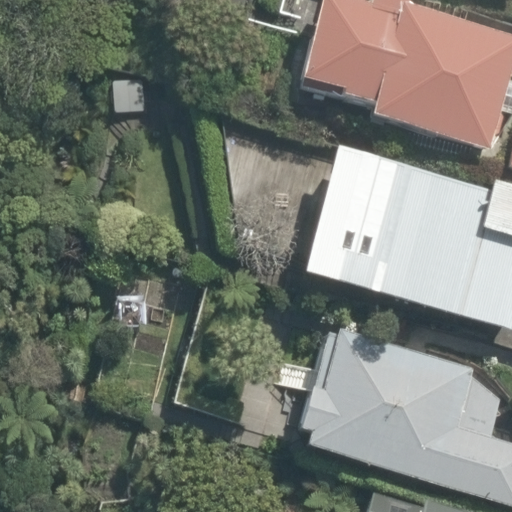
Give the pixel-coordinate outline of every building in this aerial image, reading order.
[(401,0),(306,0),(286,81),(333,93),(331,99),(357,106),(353,120),(475,151),(505,33),(400,6),(401,0)] [(511,122),(508,122),(498,172),(511,174),(511,122)] [(476,188),(322,144),(283,274),(501,334),(511,246),(511,188),(479,179),(476,188)] [(369,366),(318,353),(292,453),(481,501),(479,510),(486,511),(511,511),(511,447),(499,445),(509,408),(491,403),(498,377),(374,345),(369,366)] [(400,511),(438,511),(403,502),(400,511)]
